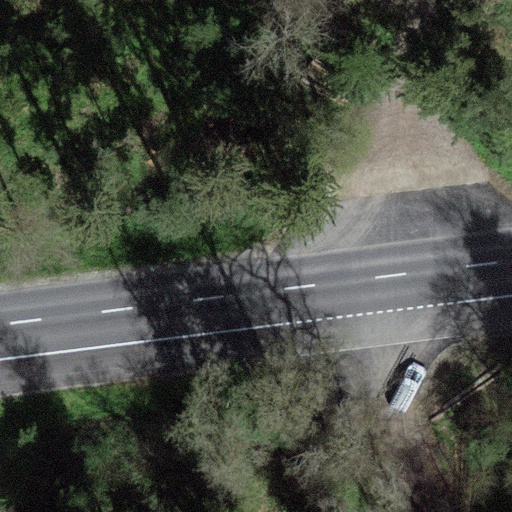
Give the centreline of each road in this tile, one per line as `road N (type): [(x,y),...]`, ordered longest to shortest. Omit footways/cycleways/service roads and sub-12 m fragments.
road 1 (track): [(423,0),(390,275),(391,327),(433,511)]
road 2 (secondary): [(511,260),(0,324)]
